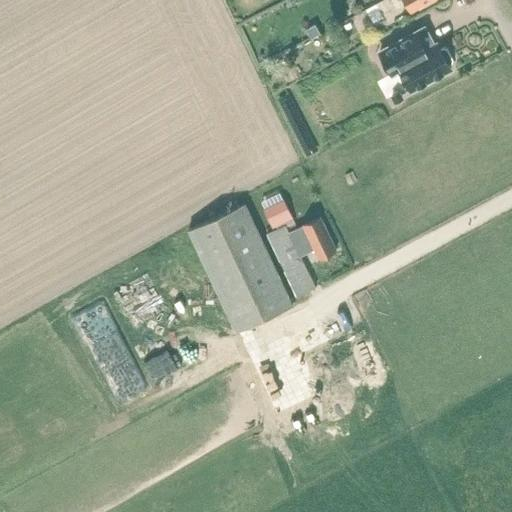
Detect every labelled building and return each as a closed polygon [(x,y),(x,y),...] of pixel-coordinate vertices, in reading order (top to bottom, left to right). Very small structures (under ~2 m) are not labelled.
[(430,0),(405,0),(410,10),(430,0)] [(385,3),(371,11),(377,22),(391,15),(385,3)] [(316,25),(306,30),(311,39),(321,34),(316,25)] [(401,70),(413,91),(451,70),(449,65),(455,61),(446,45),(440,49),(437,43),(425,50),(416,32),(380,51),(393,75),(401,70)] [(320,38),(311,42),(314,50),(324,45),(320,38)] [(399,92),(391,97),(395,104),(403,100),(399,92)] [(266,209),(265,209),(274,228),(294,218),(284,199),(283,200),(266,209)] [(293,304),(243,203),(188,230),(238,331),(293,304)] [(320,258),(337,250),(321,217),(304,225),(289,231),(286,224),(266,233),(297,296),(316,287),(302,256),(316,249),(320,258)] [(212,412),(223,408),(219,395),(207,399),(212,412)]
